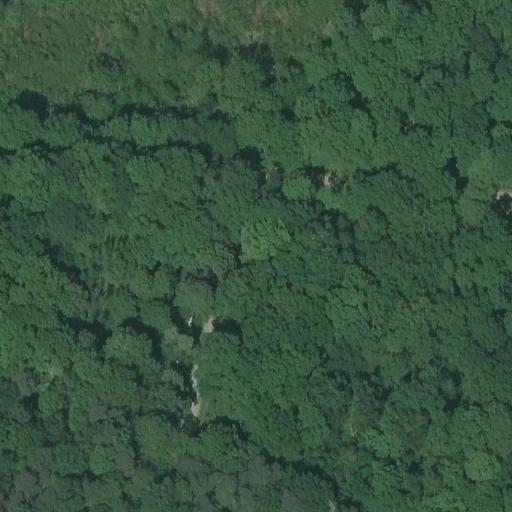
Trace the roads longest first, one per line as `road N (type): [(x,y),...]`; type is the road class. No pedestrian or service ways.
road 1 (track): [(239,182),(138,511)]
road 2 (track): [(239,182),(486,0)]
road 3 (track): [(239,182),(511,202)]
road 4 (track): [(239,182),(0,180)]
